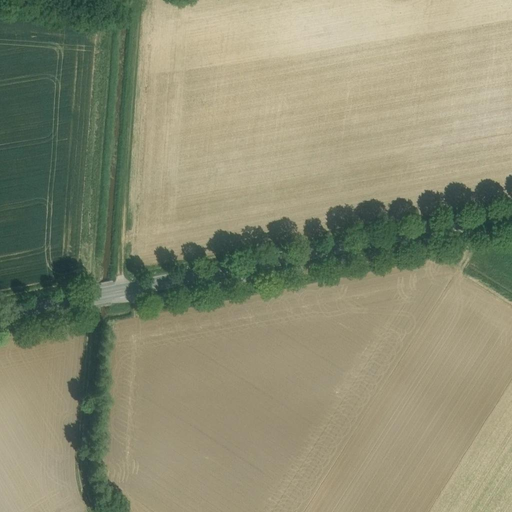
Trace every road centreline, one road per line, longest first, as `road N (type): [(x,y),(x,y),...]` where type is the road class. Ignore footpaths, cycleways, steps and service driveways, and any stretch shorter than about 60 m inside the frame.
road 1 (secondary): [(511,213),(0,314)]
road 2 (track): [(91,296),(81,482),(95,511)]
